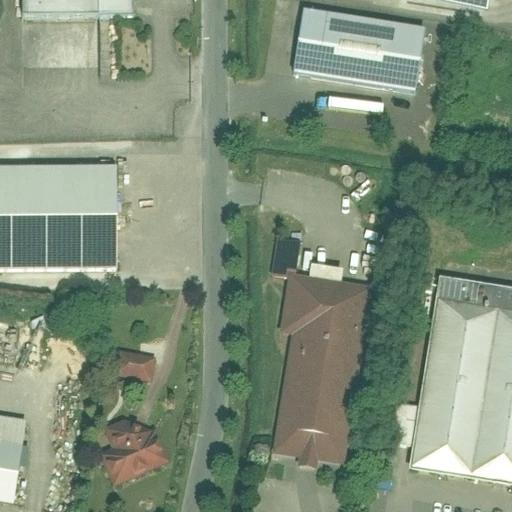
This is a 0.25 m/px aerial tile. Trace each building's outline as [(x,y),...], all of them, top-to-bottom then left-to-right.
[(131,0),(21,0),(21,23),(132,22),(131,0)] [(486,0),(426,0),(485,9),(486,0)] [(422,39),(302,20),(293,77),(413,96),(422,39)] [(125,169),(0,170),(0,267),(127,266),(125,169)] [(278,338),(290,340),(270,458),(297,462),(295,469),(316,472),(317,466),(342,470),(371,290),(287,277),(278,338)] [(511,319),(439,307),(409,476),(511,494),(511,319)] [(155,388),(160,363),(123,356),(118,381),(155,388)] [(0,419),(0,506),(12,508),(26,424),(0,419)] [(100,460),(113,491),(166,470),(153,436),(134,429),(129,437),(125,427),(103,436),(111,456),(100,460)]
